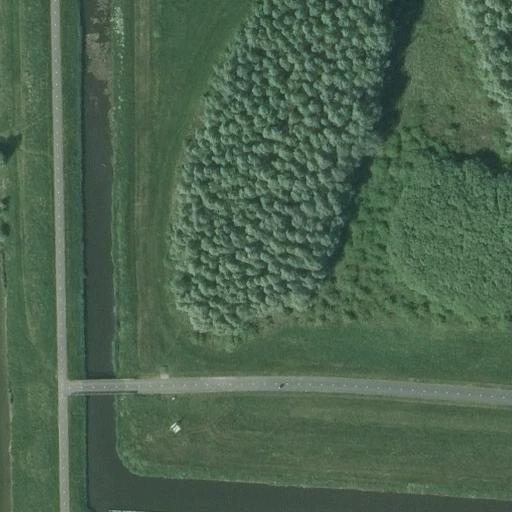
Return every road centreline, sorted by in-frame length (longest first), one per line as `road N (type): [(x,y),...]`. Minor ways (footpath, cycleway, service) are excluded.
road 1 (track): [(511,476),(145,452),(138,386)]
road 2 (track): [(62,388),(37,389),(30,0)]
road 3 (track): [(134,0),(138,386)]
